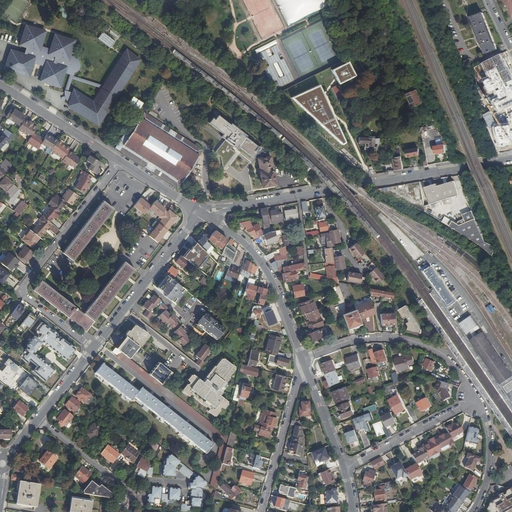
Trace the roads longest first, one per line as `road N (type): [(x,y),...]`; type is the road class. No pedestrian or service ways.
road 1 (residential): [(204,213),(511,157)]
road 2 (residential): [(94,348),(17,291),(120,162)]
road 3 (residential): [(302,359),(355,340),(416,344),(447,360),(475,400)]
road 4 (residential): [(204,213),(261,262),(302,359)]
road 5 (residential): [(94,348),(204,213)]
road 6 (residential): [(342,468),(475,400)]
road 7 (residential): [(264,511),(306,369)]
road 8 (residential): [(0,83),(120,162)]
road 9 (residential): [(128,511),(128,492),(38,418)]
